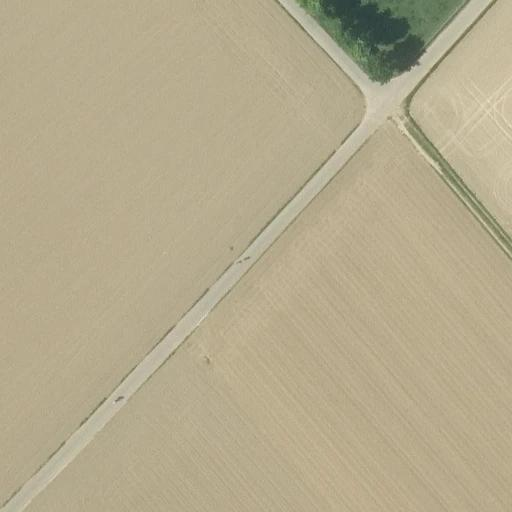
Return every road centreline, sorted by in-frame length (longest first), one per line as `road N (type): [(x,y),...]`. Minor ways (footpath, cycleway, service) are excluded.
road 1 (residential): [(7,511),(395,113)]
road 2 (track): [(395,113),(511,253)]
road 3 (residential): [(286,0),(395,113)]
road 4 (residential): [(395,113),(498,0)]
